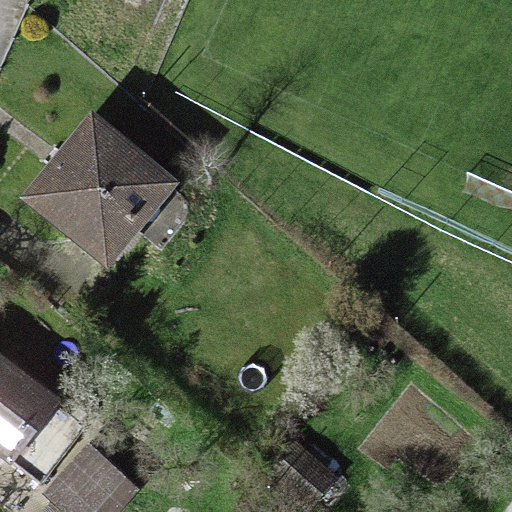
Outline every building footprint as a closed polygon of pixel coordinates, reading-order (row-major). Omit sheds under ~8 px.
[(51,0),(41,22),(150,74),(185,0),(51,0)] [(91,111),(19,198),(108,270),(180,182),(91,111)] [(0,354),(0,455),(10,463),(58,400),(0,354)] [(50,500),(39,511),(120,511),(141,489),(88,442),(42,493),(50,500)] [(304,444),(265,489),(292,511),(312,511),(342,477),(304,444)]
